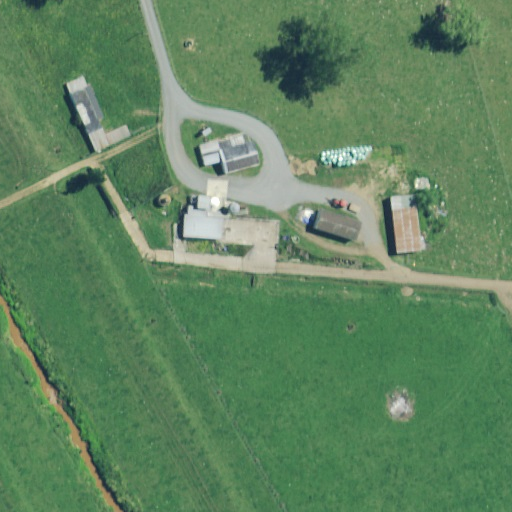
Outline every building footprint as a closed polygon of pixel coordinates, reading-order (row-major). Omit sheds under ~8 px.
[(100,118),(83,76),(64,84),(80,126),(100,118)] [(127,136),(122,125),(102,135),(99,128),(85,135),(93,152),(127,136)] [(255,166),(246,133),(197,146),(203,166),(218,162),(221,175),(255,166)] [(416,237),(410,195),(385,198),(393,254),(423,250),(421,237),(416,237)] [(205,198),(194,197),(193,208),(205,209),(205,198)] [(316,210),(316,212),(299,207),(295,220),(312,225),(311,229),(351,241),(357,222),(316,210)] [(220,216),(183,214),(182,237),(219,239),(220,216)]
